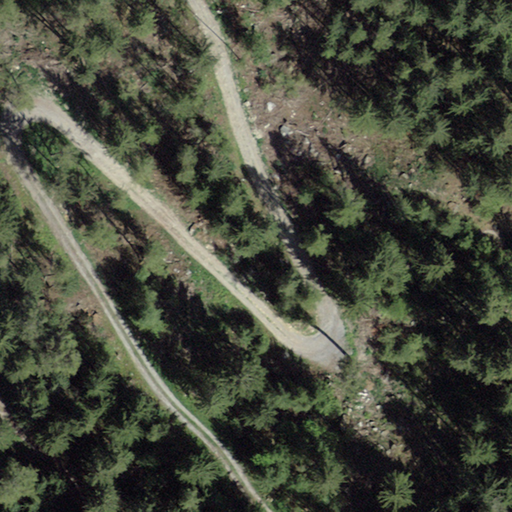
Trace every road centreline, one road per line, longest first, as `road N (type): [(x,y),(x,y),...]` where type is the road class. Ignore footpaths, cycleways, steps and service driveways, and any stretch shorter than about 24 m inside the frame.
road 1 (track): [(201,0),(256,167),(335,322),(323,346),(281,331),(65,120),(51,111),(22,112),(14,119),(15,141),(145,365),(268,511)]
road 2 (track): [(0,405),(93,511)]
